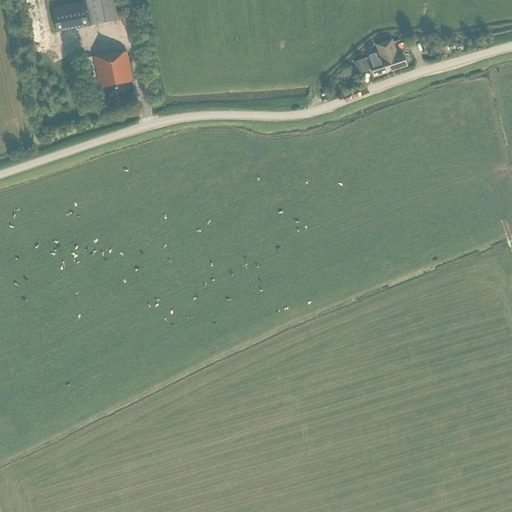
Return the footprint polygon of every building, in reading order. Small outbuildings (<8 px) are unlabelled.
[(116,0),(85,0),(91,25),(121,20),(116,0)] [(57,33),(88,27),(84,2),(52,8),(57,33)] [(379,53),(385,73),(406,66),(403,57),(397,58),(392,41),(376,46),(379,53)] [(92,52),(82,54),(84,64),(94,62),(99,87),(100,87),(103,100),(133,94),(131,81),(132,81),(127,52),(117,53),(117,52),(98,55),(97,51),(92,52)] [(371,69),(374,77),(385,73),(379,53),(368,57),(368,58),(364,59),(354,62),(358,74),(368,70),(371,69)]
